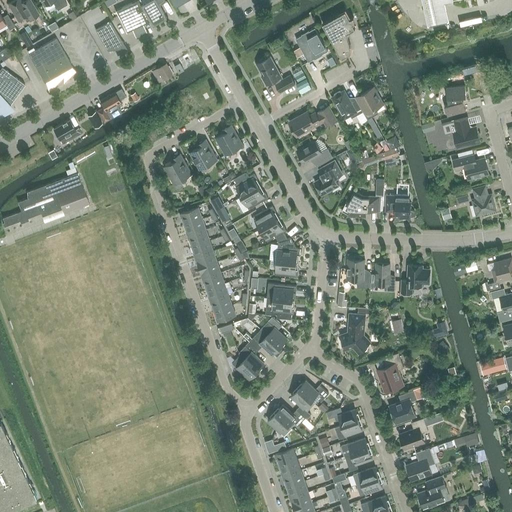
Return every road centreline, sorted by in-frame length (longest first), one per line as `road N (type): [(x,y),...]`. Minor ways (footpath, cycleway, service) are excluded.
road 1 (residential): [(249,411),(224,385),(151,160),(242,103)]
road 2 (tertiary): [(0,148),(201,30)]
road 3 (residential): [(406,511),(360,381),(309,349)]
road 4 (residential): [(254,128),(324,233)]
road 5 (residential): [(324,233),(446,240)]
